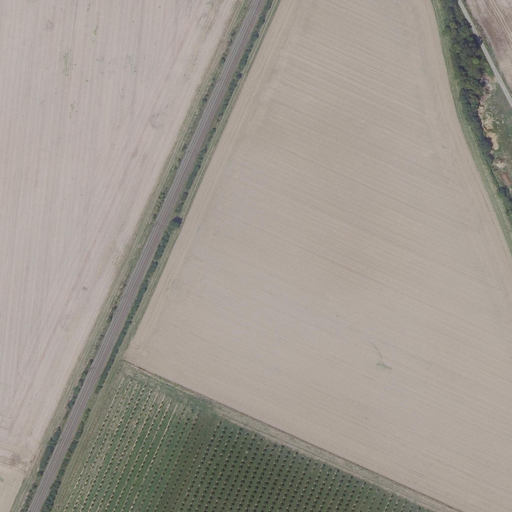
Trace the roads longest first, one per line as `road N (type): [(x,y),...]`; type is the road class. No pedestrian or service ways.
road 1 (track): [(14,511),(241,0)]
road 2 (track): [(51,511),(275,0)]
